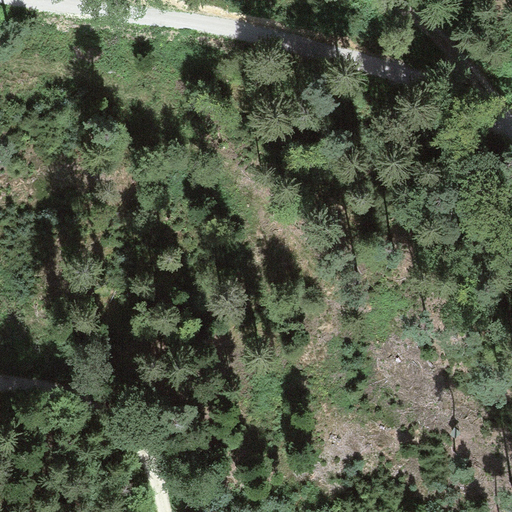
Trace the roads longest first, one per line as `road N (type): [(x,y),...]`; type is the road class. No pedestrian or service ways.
road 1 (track): [(491,106),(268,37),(40,0)]
road 2 (track): [(163,511),(139,438),(109,410),(62,391),(0,383)]
road 3 (track): [(511,126),(442,36),(397,0)]
